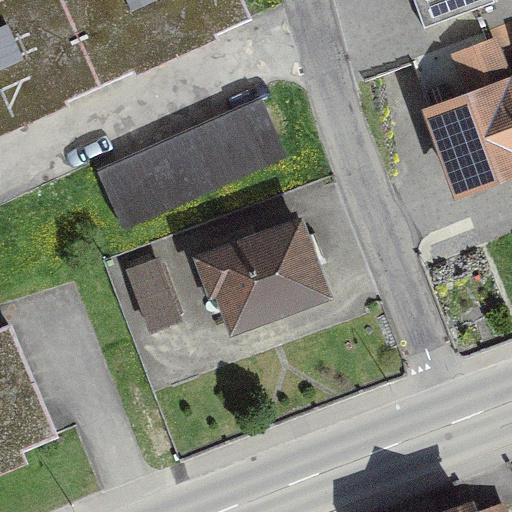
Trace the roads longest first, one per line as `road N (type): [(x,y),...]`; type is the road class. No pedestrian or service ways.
road 1 (residential): [(308,0),(336,108),(456,426)]
road 2 (primary): [(229,511),(456,426)]
road 3 (unknown): [(336,108),(511,25)]
